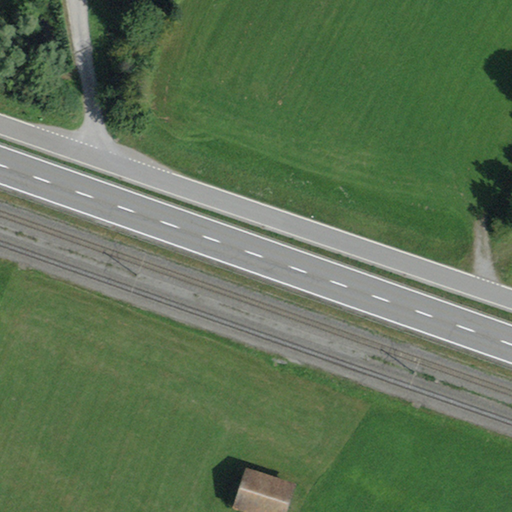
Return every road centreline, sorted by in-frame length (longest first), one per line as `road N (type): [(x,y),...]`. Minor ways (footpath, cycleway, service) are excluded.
road 1 (primary): [(511,341),(0,161)]
road 2 (unclassified): [(511,300),(90,154)]
road 3 (track): [(90,154),(81,0)]
